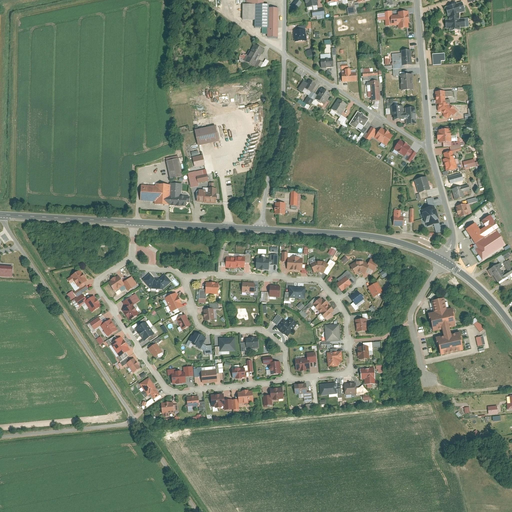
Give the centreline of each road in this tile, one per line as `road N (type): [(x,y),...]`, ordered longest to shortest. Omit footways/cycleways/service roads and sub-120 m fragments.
road 1 (residential): [(131,256),(96,286),(170,393),(289,379)]
road 2 (unclassified): [(133,419),(3,214)]
road 3 (tertiary): [(261,229),(374,236),(442,261)]
road 4 (residential): [(283,54),(281,132),(261,229)]
road 5 (residential): [(183,277),(198,326),(265,333),(286,352),(289,379)]
road 6 (residential): [(428,145),(283,54)]
road 7 (residential): [(336,299),(313,278),(183,277)]
road 8 (residential): [(416,0),(428,145)]
road 9 (residential): [(289,379),(351,367),(347,315),(336,299)]
road 10 (residential): [(133,419),(0,435)]
road 11 (tertiary): [(3,214),(133,222)]
road 12 (tertiary): [(133,222),(261,229)]
road 13 (residential): [(442,261),(412,311),(426,379)]
road 14 (residential): [(428,145),(451,228),(442,261)]
